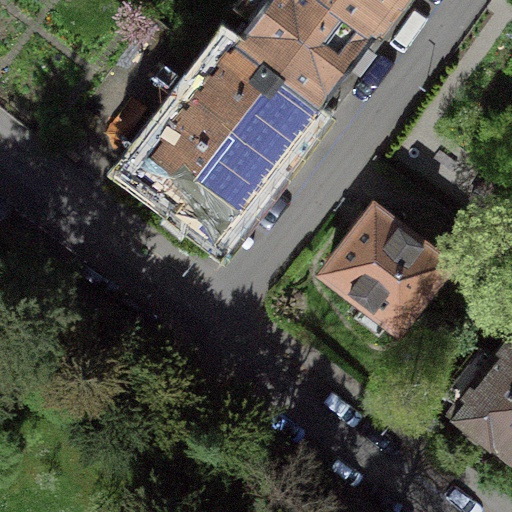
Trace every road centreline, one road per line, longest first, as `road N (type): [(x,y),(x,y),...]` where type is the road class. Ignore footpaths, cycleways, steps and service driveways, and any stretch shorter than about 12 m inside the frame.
road 1 (residential): [(457,0),(205,335)]
road 2 (residential): [(205,335),(438,511)]
road 3 (residential): [(0,177),(205,335)]
